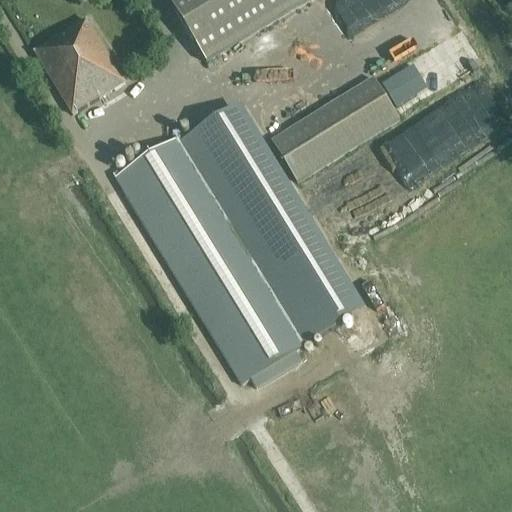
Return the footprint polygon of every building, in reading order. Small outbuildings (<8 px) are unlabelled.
[(167,0),(208,65),(314,0),(167,0)] [(35,55),(73,118),(126,85),(88,23),(35,55)] [(398,109),(428,90),(414,68),(384,86),(398,109)] [(297,186),(338,161),(400,122),(375,80),(271,144),(297,186)] [(149,161),(117,181),(243,388),(311,346),(358,316),(233,114),(187,143),(184,139),(149,161)]
